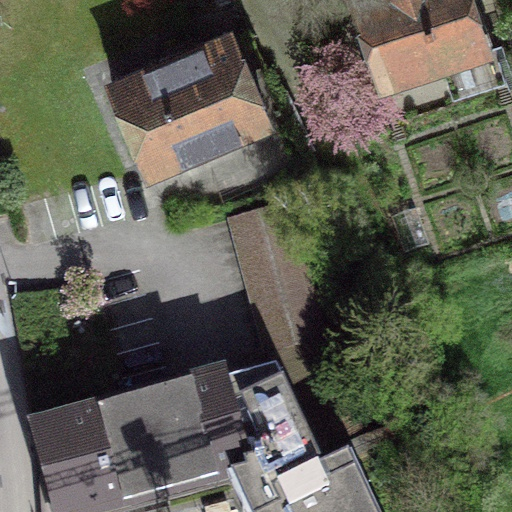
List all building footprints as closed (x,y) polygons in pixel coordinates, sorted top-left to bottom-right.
[(471,0),(340,0),(374,100),(492,60),(471,0)] [(230,33),(98,88),(140,188),(272,133),(230,33)] [(293,202),(227,219),(265,367),(331,350),(293,202)] [(416,206),(388,215),(401,254),(429,245),(416,206)] [(265,382),(20,444),(39,511),(181,511),(228,495),(235,511),(365,511),(345,473),(317,486),(265,382)]
